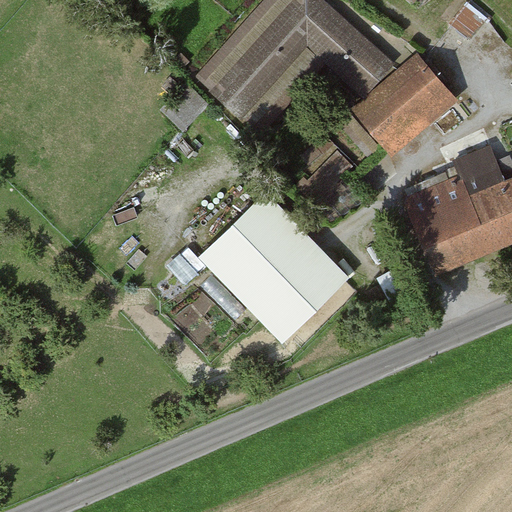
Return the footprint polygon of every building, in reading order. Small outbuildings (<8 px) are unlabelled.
[(391,61),(323,0),(281,0),(206,83),(249,126),(306,75),(346,111),(391,61)] [(474,0),(467,0),(453,21),(475,36),(492,12),(474,0)] [(417,55),(350,108),(386,153),(453,100),(417,55)] [(187,127),(210,96),(187,79),(163,109),(187,127)] [(342,129),(301,143),(310,168),(297,172),(304,192),(357,175),(342,129)] [(511,176),(408,220),(430,272),(511,237),(511,176)] [(351,277),(262,187),(194,255),(283,345),(351,277)]
